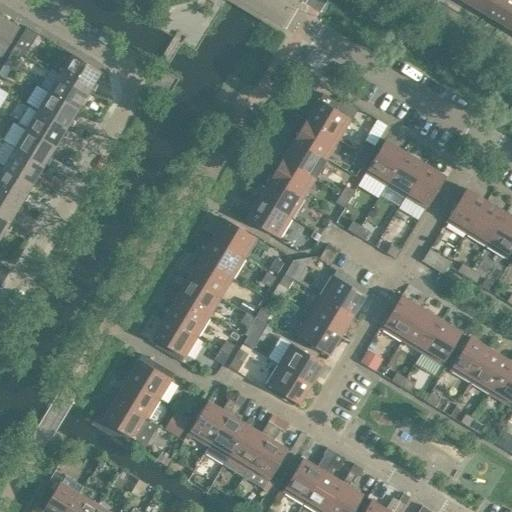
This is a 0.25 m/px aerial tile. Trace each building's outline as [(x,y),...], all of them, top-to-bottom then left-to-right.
[(469,0),(468,3),(486,13),(493,0),(469,0)] [(511,0),(493,0),(486,13),(503,24),(511,8),(511,0)] [(511,8),(503,24),(511,29),(511,8)] [(0,59),(20,26),(0,14),(0,15),(0,59)] [(16,44),(27,50),(38,33),(27,26),(16,44)] [(101,71),(72,53),(60,73),(90,90),(101,71)] [(17,58),(10,54),(4,64),(11,68),(17,58)] [(0,70),(0,75),(5,78),(11,68),(4,64),(0,70)] [(90,90),(60,73),(49,91),(79,109),(90,90)] [(79,109),(49,91),(38,109),(67,127),(79,109)] [(337,101),(324,93),(320,99),(319,99),(306,119),(339,139),(351,118),(333,107),(337,101)] [(67,127),(38,109),(30,105),(19,124),(26,128),(56,146),(67,127)] [(294,139),(327,158),(339,139),(306,119),(294,139)] [(56,146),(26,128),(15,147),(45,165),(56,146)] [(327,158),(294,139),(283,158),(315,178),(327,158)] [(386,184),(406,152),(385,139),(366,172),(386,184)] [(376,146),(366,140),(359,151),(369,157),(376,146)] [(45,165),(15,147),(4,166),(33,183),(45,165)] [(352,163),(362,169),(369,157),(359,151),(352,163)] [(406,196),(425,163),(406,152),(386,184),(406,196)] [(263,173),(270,178),(271,177),(303,197),(315,178),(283,158),(276,169),(268,165),(263,173)] [(426,208),(446,176),(425,163),(406,196),(426,208)] [(33,183),(4,166),(0,172),(0,188),(22,202),(33,183)] [(254,169),(250,176),(258,180),(262,174),(254,169)] [(263,173),(259,181),(266,185),(259,197),(292,217),(303,197),(271,177),(270,178),(263,173)] [(355,190),(346,185),(341,193),(350,198),(355,190)] [(22,202),(0,188),(0,213),(11,220),(22,202)] [(467,233),(487,200),(466,188),(447,221),(467,233)] [(336,202),(345,207),(350,198),(341,193),(336,202)] [(247,217),(279,237),(292,217),(259,197),(247,217)] [(486,245),(506,212),(487,200),(467,233),(486,245)] [(506,257),(511,247),(511,215),(506,212),(486,245),(506,257)] [(0,238),(11,220),(0,213),(0,238)] [(257,237),(224,218),(212,238),(245,258),(257,237)] [(353,220),(348,229),(356,234),(361,226),(353,220)] [(365,239),(370,231),(361,226),(356,234),(365,239)] [(205,250),(198,245),(193,253),(233,277),(245,258),(212,238),(205,250)] [(331,265),(340,250),(328,243),(319,258),(331,265)] [(392,243),(386,252),(396,258),(401,249),(392,243)] [(450,261),(430,249),(423,260),(443,273),(450,261)] [(188,261),(195,266),(188,277),(221,297),(233,277),(193,253),(188,261)] [(283,263),(275,257),(269,267),(278,273),(283,263)] [(0,270),(7,275),(11,268),(1,262),(0,263),(0,270)] [(463,262),(458,271),(467,277),(472,268),(463,262)] [(476,282),(481,274),(472,268),(467,277),(476,282)] [(336,269),(333,274),(365,294),(368,289),(336,269)] [(261,281),(270,286),(276,277),(267,271),(261,281)] [(289,288),(295,279),(286,274),(281,283),(289,288)] [(365,294),(333,274),(321,295),(353,315),(366,294),(365,294)] [(182,289),(174,284),(169,292),(209,316),(221,297),(188,277),(182,289)] [(486,277),(481,285),(488,290),(493,281),(486,277)] [(281,283),(275,293),(283,298),(289,288),(281,283)] [(164,300),(172,305),(165,316),(197,336),(209,316),(169,292),(164,300)] [(353,315),(321,295),(309,314),(342,334),(353,315)] [(402,295),(382,327),(402,340),(422,307),(402,295)] [(240,306),(251,313),(256,306),(244,299),(240,306)] [(256,316),(265,321),(271,311),(262,306),(256,316)] [(422,351),(442,319),(422,307),(402,340),(422,351)] [(255,317),(246,312),(240,321),(249,327),(255,317)] [(297,335),(329,354),(342,334),(309,314),(297,335)] [(153,337),(185,356),(197,336),(165,316),(153,337)] [(249,327),(249,328),(260,335),(268,323),(265,321),(256,316),(255,317),(249,327)] [(442,364),(462,331),(442,319),(422,351),(442,364)] [(470,336),(450,369),(471,381),(491,349),(470,336)] [(226,340),(220,349),(229,355),(235,345),(226,340)] [(324,363),(292,343),(279,363),(312,383),(324,363)] [(240,348),(229,366),(237,371),(248,354),(240,348)] [(214,359),(223,364),(229,355),(220,349),(214,359)] [(490,393),(510,360),(491,349),(471,381),(490,393)] [(380,359),(368,351),(361,362),(374,369),(380,359)] [(142,353),(139,359),(172,378),(175,373),(142,353)] [(172,378),(139,359),(127,379),(159,399),(172,378)] [(511,405),(511,403),(511,361),(510,360),(490,393),(511,405)] [(267,384),(300,403),(312,383),(279,363),(267,384)] [(397,372),(392,380),(401,386),(406,377),(397,372)] [(410,391),(416,383),(406,377),(401,386),(410,391)] [(120,390),(112,386),(108,394),(148,418),(159,399),(127,379),(120,390)] [(431,392),(426,401),(435,406),(440,398),(431,392)] [(128,434),(146,445),(158,424),(148,418),(108,394),(103,402),(110,407),(98,426),(124,441),(128,434)] [(222,409),(208,400),(188,433),(209,445),(236,401),(230,397),(222,409)] [(235,416),(242,405),(236,401),(209,445),(205,452),(224,464),(248,424),(235,416)] [(177,409),(167,425),(181,434),(191,417),(177,409)] [(466,413),(460,422),(470,427),(475,419),(466,413)] [(274,440),(281,428),(285,431),(290,424),(279,417),(275,424),(244,475),(264,488),(288,448),(274,440)] [(479,433),(484,424),(475,419),(470,427),(479,433)] [(268,421),(261,433),(248,424),(224,464),(244,475),(275,424),(268,421)] [(511,436),(502,430),(495,442),(510,451),(511,448),(511,436)] [(328,447),(323,454),(325,454),(317,466),(303,458),(283,490),(304,503),(335,451),(328,447)] [(324,511),(343,482),(330,474),(334,467),(337,469),(344,457),(335,451),(304,503),(319,511),(324,511)] [(354,463),(350,470),(356,474),(359,475),(363,468),(354,463)] [(352,511),(363,494),(349,485),(356,474),(350,470),(343,482),(324,511),(352,511)] [(43,510),(47,511),(68,511),(80,493),(84,486),(64,474),(43,510)] [(93,511),(98,504),(80,493),(68,511),(93,511)] [(393,496),(386,508),(372,499),(363,511),(391,511),(399,500),(393,496)] [(399,511),(405,504),(399,500),(391,511),(399,511)]
